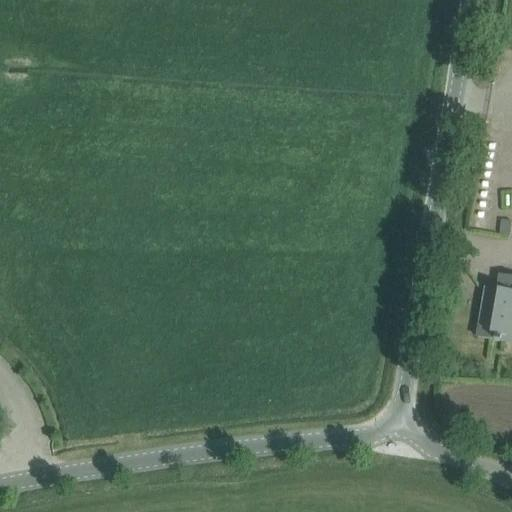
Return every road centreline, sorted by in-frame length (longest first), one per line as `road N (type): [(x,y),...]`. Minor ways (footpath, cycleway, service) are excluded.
road 1 (unclassified): [(398,430),(472,0)]
road 2 (unclassified): [(0,486),(398,430)]
road 3 (unclassified): [(511,479),(398,430)]
